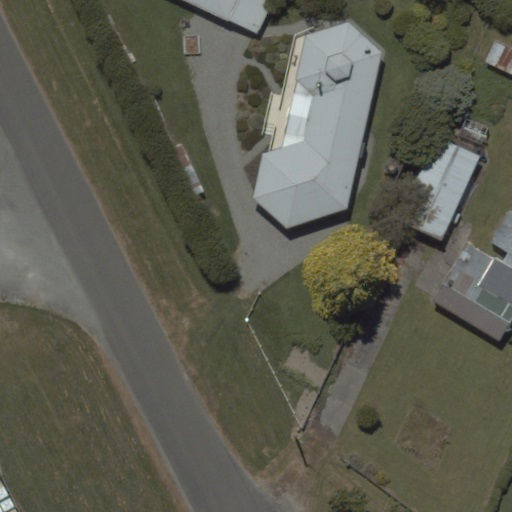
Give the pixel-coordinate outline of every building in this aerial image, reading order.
[(181,0),(255,35),(271,0),(181,0)] [(277,233),(347,218),(385,58),(348,25),(294,36),(255,204),(277,233)] [(511,40),(493,31),(477,64),(511,82),(511,40)] [(485,156),(444,134),(397,223),(437,245),(485,156)] [(476,244),(430,306),(491,351),(511,322),(511,213),(484,250),(476,244)]
